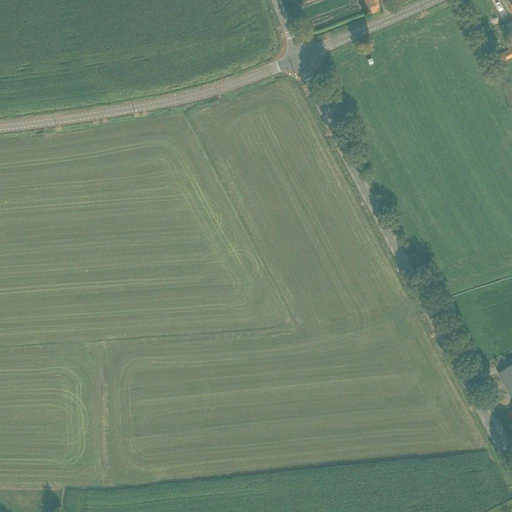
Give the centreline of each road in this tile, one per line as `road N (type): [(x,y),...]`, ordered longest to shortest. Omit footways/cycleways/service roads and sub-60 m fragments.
road 1 (residential): [(511,464),(298,59)]
road 2 (tertiary): [(0,127),(193,97),(298,59)]
road 3 (tertiary): [(298,59),(434,0)]
